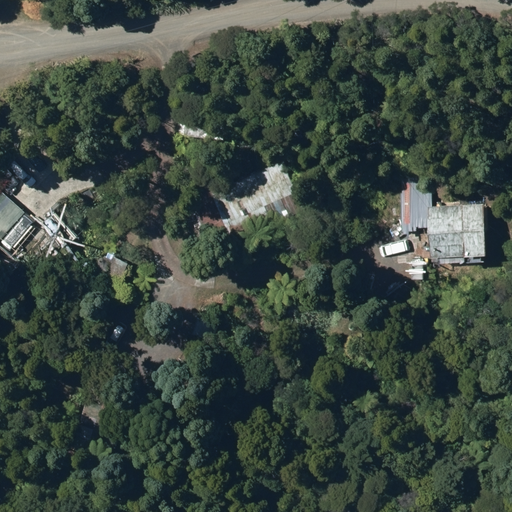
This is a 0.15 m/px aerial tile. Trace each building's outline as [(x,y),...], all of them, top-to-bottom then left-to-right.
[(175,136),(244,139),(245,122),(176,119),(175,136)] [(0,236),(23,212),(0,189),(0,236)] [(258,206),(265,224),(302,208),(295,190),(258,206)] [(426,205),(427,255),(483,252),(481,203),(426,205)] [(350,238),(353,252),(381,247),(378,233),(350,238)] [(410,277),(421,277),(420,258),(409,259),(410,277)] [(80,435),(110,443),(122,390),(92,383),(80,435)]
